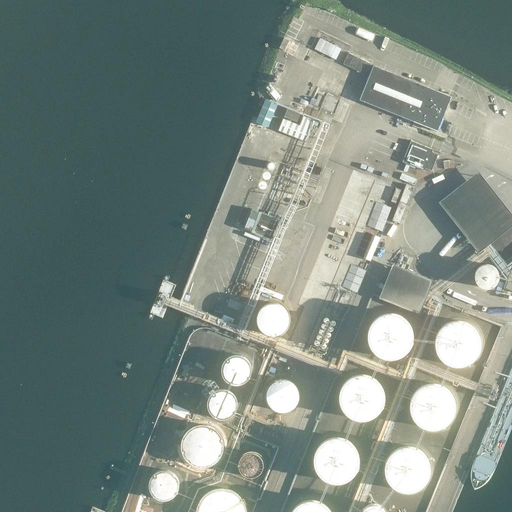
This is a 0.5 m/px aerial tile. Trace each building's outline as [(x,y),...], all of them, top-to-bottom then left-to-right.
[(289,41),(284,39),(280,49),(285,51),(289,41)] [(349,53),(343,65),(354,71),(365,76),(371,65),(349,53)] [(286,66),(277,63),(273,74),(282,77),(286,66)] [(438,131),(451,97),(450,96),(373,66),(359,100),(438,131)] [(333,109),(336,101),(329,98),(326,106),(333,109)] [(268,127),(277,105),(266,100),(264,104),(263,106),(258,118),(257,120),(256,122),(268,127)] [(297,122),(301,112),(288,107),(284,117),(297,122)] [(333,120),(322,115),(320,120),(331,124),(333,120)] [(307,141),(315,121),(303,117),(300,126),(283,119),(279,130),(307,141)] [(329,127),(324,125),(316,145),(325,148),(333,128),(329,127)] [(431,171),(438,154),(432,152),(433,150),(411,141),(403,162),(404,162),(404,163),(408,165),(408,164),(410,165),(415,168),(416,167),(424,170),(425,168),(431,171)] [(454,168),(453,160),(443,161),(444,169),(454,168)] [(300,176),(302,171),(290,167),(289,171),(300,176)] [(417,179),(402,173),(400,179),(414,185),(417,179)] [(511,217),(479,174),(441,203),(481,254),(486,251),(500,270),(511,259),(511,217)] [(406,184),(392,221),(400,224),(414,187),(406,184)] [(355,188),(354,192),(364,197),(366,193),(355,188)] [(396,204),(402,190),(396,188),(391,201),(396,204)] [(367,226),(383,232),(388,219),(392,208),(376,201),(367,226)] [(286,228),(290,220),(269,211),(268,215),(252,209),(245,228),(272,239),(277,224),(286,228)] [(337,216),(335,220),(346,224),(348,220),(337,216)] [(355,255),(371,261),(380,237),(365,231),(355,255)] [(261,240),(245,234),(244,237),(260,243),(261,240)] [(332,249),(330,253),(341,257),(343,253),(332,249)] [(341,286),(357,293),(367,271),(351,264),(341,286)] [(475,273),(475,274),(475,275),(475,276),(475,277),(475,278),(475,279),(475,280),(476,281),(476,282),(477,283),(478,285),(479,285),(480,286),(481,287),(482,287),(483,288),(484,288),(485,288),(487,288),(489,288),(490,288),(491,287),(492,287),(493,286),(494,285),(495,284),(496,284),(497,283),(497,282),(498,281),(498,280),(498,279),(499,278),(499,277),(499,276),(499,275),(498,274),(498,272),(497,271),(497,270),(496,268),(495,268),(494,267),(494,266),(492,265),(491,265),(490,265),(489,264),(488,264),(487,264),(486,264),(485,264),(483,265),(482,265),(481,265),(480,266),(479,267),(478,268),(477,269),(476,270),(476,271),(476,272),(475,273)] [(431,282),(392,266),(379,300),(418,315),(431,282)] [(346,307),(351,295),(346,293),(341,305),(346,307)] [(259,312),(258,313),(258,314),(258,315),(257,316),(257,318),(257,319),(257,320),(257,321),(258,323),(258,325),(259,326),(260,328),(260,329),(261,330),(263,331),(264,332),(266,333),(268,334),(269,335),(271,335),(273,335),(274,335),(276,335),(278,334),(280,334),(281,333),(282,333),(284,331),(285,330),(286,329),(287,328),(288,326),(289,324),(289,323),(289,322),(290,321),(290,319),(290,318),(289,316),(289,315),(289,313),(288,312),(287,311),(286,309),(285,308),(284,307),(283,306),(282,305),(281,305),(280,304),(278,303),(277,303),(275,303),(274,303),(273,303),(271,303),(270,303),(268,304),(267,304),(266,305),(264,305),(263,306),(262,307),(261,308),(260,309),(260,310),(259,312)] [(403,317),(392,313),(381,315),(375,319),(370,327),(368,334),(368,342),(371,348),(376,354),(383,358),(394,359),(402,356),(407,351),(412,343),(413,333),(411,327),(407,320),(403,317)] [(470,324),(459,320),(449,322),(442,326),(437,333),(435,341),(436,349),(439,355),(444,361),(451,364),(462,365),(469,362),(475,358),(479,350),(480,339),(479,334),(474,327),(470,324)] [(228,358),(226,359),(224,361),(224,363),(223,364),(222,366),(222,368),(222,370),(222,371),(222,373),(223,375),(223,376),(224,378),(225,379),(226,380),(228,382),(229,383),(231,383),(232,384),(235,385),(236,385),(238,385),(240,384),(242,384),(243,383),(245,382),(246,381),(247,380),(248,379),(249,377),(250,376),(251,374),(251,373),(251,371),(251,369),(251,368),(251,367),(251,366),(251,365),(250,363),(249,361),(247,359),(245,358),(244,357),(241,356),(239,355),(236,355),(234,355),(233,356),(231,356),(230,357),(228,358)] [(272,370),(272,371),(272,372),(272,373),(273,373),(273,374),(274,374),(275,374),(276,375),(277,374),(278,374),(279,374),(279,373),(280,372),(280,371),(280,370),(280,369),(279,368),(278,367),(277,367),(276,366),(275,366),(274,367),(273,368),(272,368),(272,369),(272,370)] [(374,377),(364,374),(353,376),(347,380),(341,387),(339,395),(340,403),(343,409),(348,415),(355,418),(366,419),(374,417),(379,412),(384,404),(385,393),(383,387),(379,381),(374,377)] [(267,391),(266,392),(266,394),(266,395),(266,396),(266,398),(267,399),(267,401),(268,402),(268,403),(270,405),(271,406),(272,407),(273,408),(274,409),(276,410),(278,410),(279,411),(280,411),(283,411),(285,411),(287,411),(288,410),(289,410),(291,409),(292,408),(294,406),(295,405),(296,404),(296,403),(297,402),(297,401),(298,400),(298,399),(298,397),(298,396),(298,394),(298,393),(298,392),(298,390),(297,389),(297,388),(296,386),(295,385),(294,384),(293,383),(291,382),(290,381),(288,380),(287,380),(286,379),(284,379),(282,379),(281,379),(280,379),(278,380),(277,380),(275,381),(274,381),(273,382),(272,383),(271,384),(269,386),(268,387),(268,388),(267,389),(267,391)] [(445,387),(434,383),(424,385),(417,390),(412,397),(410,404),(411,412),(414,418),(419,424),(426,428),(437,428),(444,426),(450,421),(455,413),(455,403),(454,397),(449,390),(445,387)] [(212,394),(210,396),(209,398),(209,399),(208,401),(208,403),(208,404),(208,406),(208,408),(209,410),(210,411),(211,413),(212,414),(213,415),(214,416),(216,417),(217,418),(220,418),(222,418),(223,418),(225,418),(226,418),(228,417),(229,416),(231,415),(232,414),(233,414),(234,412),(235,410),(236,409),(236,407),(236,406),(237,405),(237,404),(237,402),(236,401),(236,400),(236,399),(235,398),(235,397),(233,395),(233,394),(231,393),(230,392),(228,391),(225,390),(223,390),(220,390),(218,390),(215,391),(213,393),(212,394)] [(182,438),(182,440),(181,442),(181,444),(181,445),(181,446),(181,448),(181,449),(181,450),(182,452),(182,453),(183,455),(184,456),(184,457),(185,458),(186,459),(187,461),(189,462),(190,463),(192,464),(194,465),(196,466),(199,467),(201,467),(204,467),(206,466),(208,466),(209,466),(212,465),(213,464),(214,463),(216,462),(217,460),(219,459),(220,457),(221,455),(222,454),(223,451),(223,449),(223,448),(223,447),(223,445),(223,444),(223,443),(223,441),(223,440),(222,439),(222,438),(221,436),(221,435),(220,434),(219,432),(218,431),(216,429),(215,428),(213,427),(212,427),(210,426),(208,425),(206,425),(204,424),(202,424),(200,424),(198,425),(196,425),(194,426),(192,427),(191,428),(190,428),(188,429),(187,431),(185,432),(184,434),(183,436),(183,437),(182,438)] [(349,440),(338,437),(328,439),(321,443),(316,450),(314,458),(315,465),(318,472),(323,477),(330,481),(341,482),(348,479),(354,475),(358,466),(359,456),(358,450),(353,444),(349,440)] [(415,447),(408,446),(401,447),(394,451),(389,456),(386,463),(385,470),(387,477),(391,483),(396,488),(403,491),(411,491),(418,488),(424,484),(428,478),(430,471),(429,463),(427,457),(422,451),(415,447)] [(263,466),(263,464),(263,463),(263,462),(262,461),(262,460),(261,459),(261,458),(260,457),(259,456),(258,455),(258,454),(257,454),(255,453),(254,453),(253,453),(252,452),(251,452),(249,452),(248,453),(246,453),(245,454),(244,455),(243,455),(242,456),(241,457),(240,458),(239,460),(239,461),(238,462),(238,463),(238,465),(238,466),(238,467),(239,468),(239,470),(240,471),(240,472),(241,473),(242,474),(243,475),(244,476),(246,476),(247,477),(248,477),(249,477),(251,477),(252,477),(254,477),(255,476),(256,476),(257,475),(258,475),(259,474),(260,473),(261,472),(261,471),(262,470),(262,469),(263,468),(263,467),(263,466)] [(179,487),(179,485),(179,484),(179,483),(178,482),(178,480),(178,479),(177,478),(176,476),(175,475),(174,474),(173,473),(172,473),(171,472),(170,471),(169,471),(167,470),(165,470),(164,470),(162,470),(160,470),(159,470),(158,471),(157,472),(155,472),(154,474),(153,474),(152,476),(151,477),(150,478),(149,480),(149,481),(149,482),(149,484),(148,485),(149,487),(149,488),(149,489),(149,490),(150,491),(150,492),(151,494),(152,495),(153,496),(154,497),(155,497),(156,498),(158,499),(159,500),(161,500),(162,500),(164,500),(165,500),(166,500),(168,500),(170,499),(171,498),(173,497),(174,496),(175,495),(176,494),(176,493),(177,492),(178,491),(178,489),(178,488),(179,487)] [(211,490),(210,491),(208,492),(207,493),(205,495),(203,496),(202,497),(201,499),(199,502),(199,503),(198,505),(197,507),(197,508),(197,509),(197,511),(196,511),(246,511),(247,511),(247,509),(246,508),(246,506),(245,505),(245,503),(244,502),(243,500),(242,498),(241,497),(239,495),(238,494),(236,493),(234,492),(233,491),(231,490),(230,489),(228,489),(226,489),(224,488),(223,488),(220,488),(218,488),(216,489),(215,489),(213,490),(211,490)] [(318,501),(313,500),(309,500),(304,501),(300,503),(296,506),(293,509),(291,511),(331,511),(332,511),(329,508),(326,505),(322,502),(318,501)] [(372,503),(368,504),(364,508),(361,511),(384,511),(384,510),(381,506),(377,504),(372,503)]
